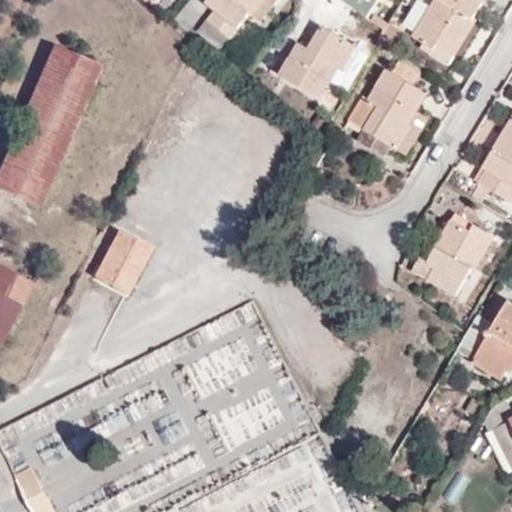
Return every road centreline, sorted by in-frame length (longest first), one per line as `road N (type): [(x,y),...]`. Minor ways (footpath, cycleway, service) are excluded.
road 1 (unknown): [(0,395),(84,351),(165,293),(208,245),(249,160)]
road 2 (residential): [(320,214),(370,227),(400,218),(511,43)]
